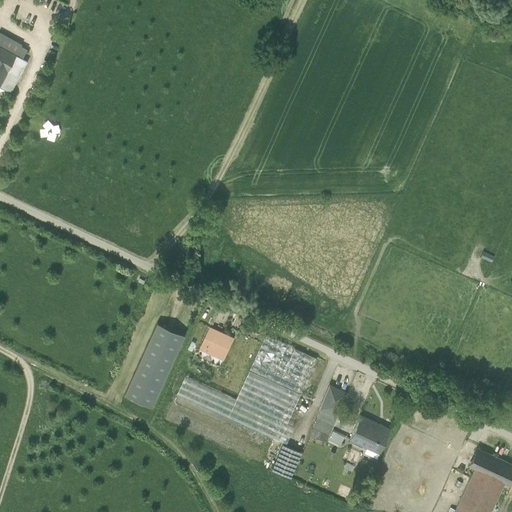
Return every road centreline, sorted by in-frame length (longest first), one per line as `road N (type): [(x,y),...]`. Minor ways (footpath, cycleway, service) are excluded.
road 1 (unclassified): [(0,197),(511,437)]
road 2 (track): [(155,269),(221,176),(304,0)]
road 3 (track): [(22,359),(151,429),(186,460),(212,511)]
road 4 (track): [(0,494),(30,400),(22,359),(0,347)]
